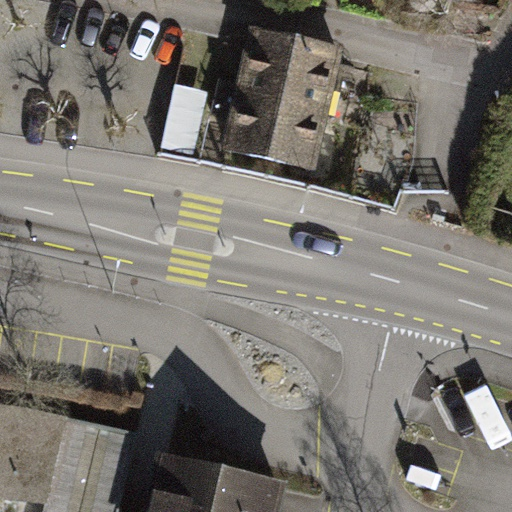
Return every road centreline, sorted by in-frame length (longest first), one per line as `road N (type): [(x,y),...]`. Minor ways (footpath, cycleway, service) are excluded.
road 1 (primary): [(401,281),(0,207)]
road 2 (residential): [(145,0),(503,75)]
road 3 (unclassified): [(401,281),(358,511)]
